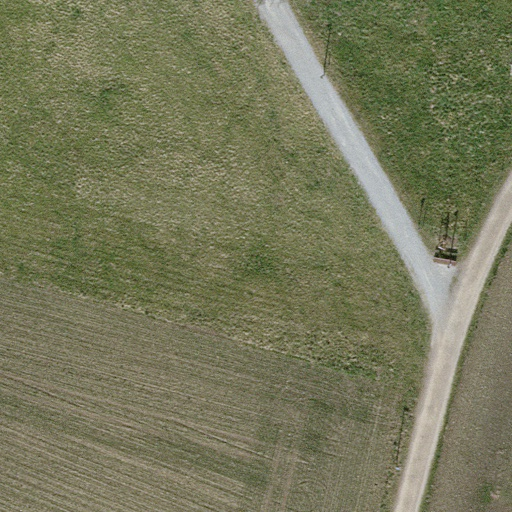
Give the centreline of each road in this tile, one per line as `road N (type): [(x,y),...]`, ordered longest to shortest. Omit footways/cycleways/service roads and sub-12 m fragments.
road 1 (track): [(445,313),(273,0)]
road 2 (track): [(403,511),(445,313)]
road 3 (track): [(445,313),(511,205)]
